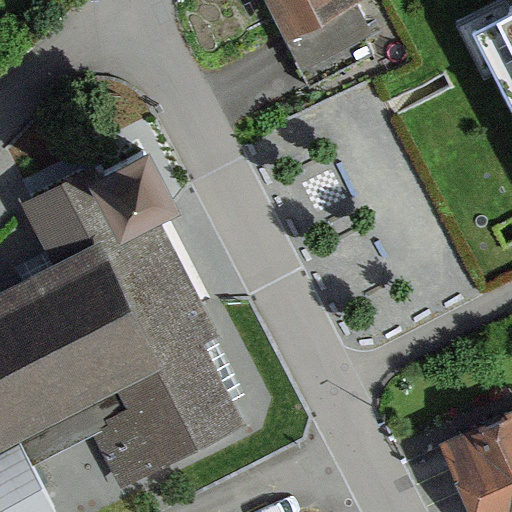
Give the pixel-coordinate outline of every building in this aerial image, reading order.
[(368,54),(341,2),(345,0),(270,0),(313,82),(368,54)] [(511,2),(477,20),(511,87),(511,2)] [(191,324),(139,224),(151,222),(191,200),(168,158),(128,180),(137,197),(68,233),(91,278),(0,324),(0,429),(6,426),(15,445),(27,441),(40,434),(143,380),(161,416),(123,435),(131,450),(149,487),(259,430),(218,350),(232,342),(216,311),(191,324)] [(511,511),(511,420),(506,424),(503,417),(473,430),(476,437),(448,450),(476,511),(511,511)] [(0,472),(0,511),(61,511),(51,489),(131,450),(123,435),(57,469),(40,434),(27,441),(34,455),(0,472)]
